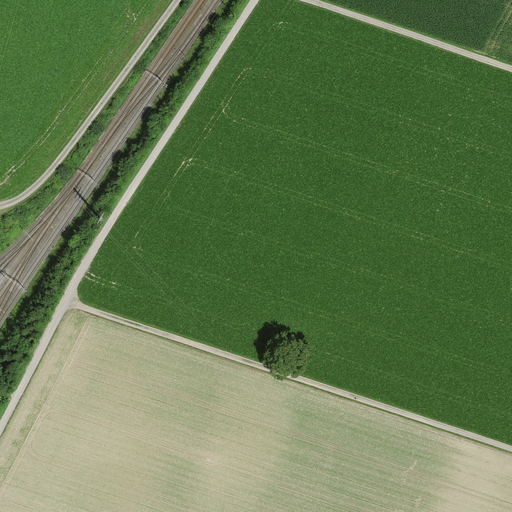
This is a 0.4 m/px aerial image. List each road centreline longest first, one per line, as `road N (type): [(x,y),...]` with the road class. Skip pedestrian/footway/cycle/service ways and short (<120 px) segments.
road 1 (track): [(0,426),(93,251),(255,0)]
road 2 (track): [(66,298),(511,448)]
road 3 (track): [(173,0),(39,187),(0,200)]
road 4 (track): [(312,0),(511,68)]
